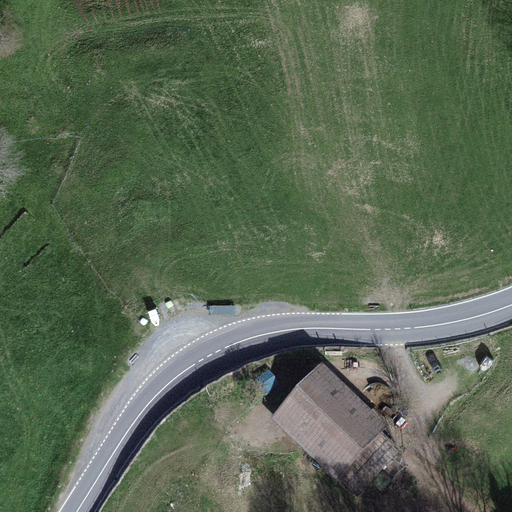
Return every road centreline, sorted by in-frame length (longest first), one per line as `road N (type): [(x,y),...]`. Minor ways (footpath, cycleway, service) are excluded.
road 1 (motorway): [(0,116),(511,214)]
road 2 (primary): [(511,304),(437,325),(296,329),(219,350),(154,397),(76,511)]
